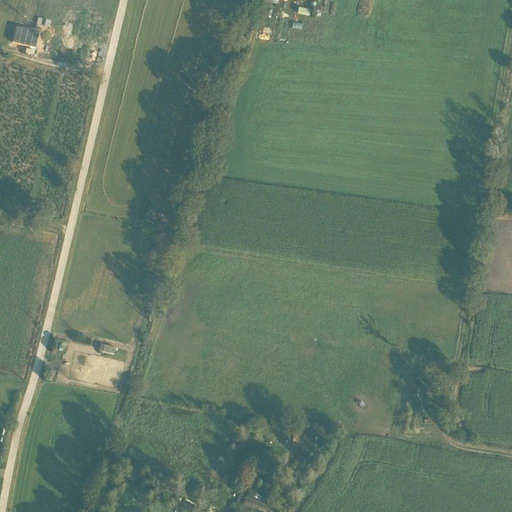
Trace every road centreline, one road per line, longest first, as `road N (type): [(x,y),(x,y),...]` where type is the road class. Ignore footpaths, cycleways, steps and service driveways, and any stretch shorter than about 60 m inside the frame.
road 1 (unclassified): [(1,511),(125,0)]
road 2 (track): [(511,456),(454,447),(444,429),(511,38)]
